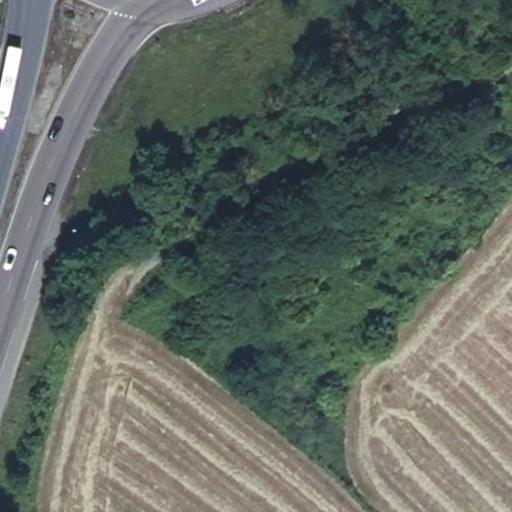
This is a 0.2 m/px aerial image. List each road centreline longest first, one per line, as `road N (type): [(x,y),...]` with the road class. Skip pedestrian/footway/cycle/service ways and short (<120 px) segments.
road 1 (track): [(21,511),(92,337),(146,254),(274,172),(396,108),(511,67)]
road 2 (motorway): [(0,337),(81,108),(136,0)]
road 3 (motorway): [(25,0),(0,139)]
